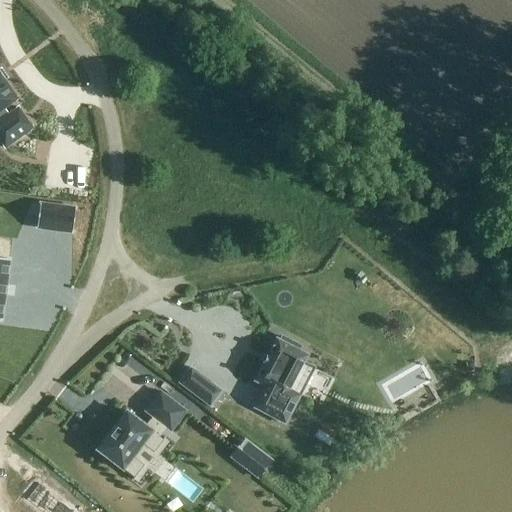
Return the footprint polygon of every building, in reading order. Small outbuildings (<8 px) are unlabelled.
[(0,75),(0,142),(5,149),(33,129),(19,108),(9,115),(5,110),(18,100),(0,75)] [(40,205),(36,229),(48,230),(52,206),(40,205)] [(0,321),(9,260),(0,259),(0,321)] [(265,387),(254,409),(284,424),(314,369),(303,363),(306,358),(307,358),(308,356),(306,355),(298,351),(301,347),(282,338),(280,342),(278,341),(278,340),(276,339),(275,341),(275,342),(268,356),(267,356),(267,357),(263,364),(263,365),(255,380),(255,379),(254,382),(265,387)] [(191,369),(179,384),(209,407),(221,392),(212,384),(193,370),(191,369)] [(158,436),(165,427),(170,431),(172,429),(184,414),(186,412),(184,411),(161,394),(161,393),(160,392),(158,394),(159,394),(146,410),(144,412),(153,418),(146,428),(126,412),(125,413),(125,414),(116,427),(115,426),(108,436),(98,449),(96,450),(98,452),(121,469),(123,471),(123,470),(134,479),(143,466),(132,457),(142,445),(153,453),(163,441),(158,436)]
